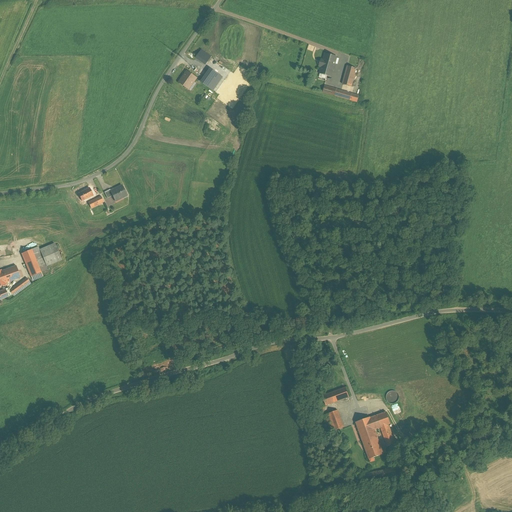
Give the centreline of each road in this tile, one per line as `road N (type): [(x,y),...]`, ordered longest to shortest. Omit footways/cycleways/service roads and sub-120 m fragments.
road 1 (unclassified): [(511,311),(445,311),(269,344),(92,398),(0,455)]
road 2 (unclassified): [(0,193),(79,182),(122,159),(219,0)]
